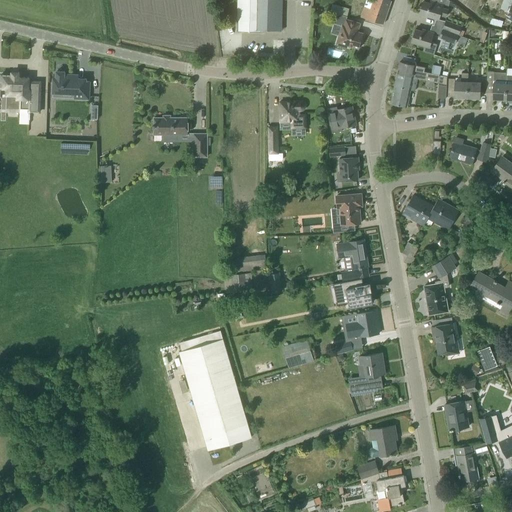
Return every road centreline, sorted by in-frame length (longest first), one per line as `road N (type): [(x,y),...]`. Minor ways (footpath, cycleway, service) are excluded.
road 1 (unclassified): [(379,81),(314,72),(204,73),(0,28)]
road 2 (residential): [(418,403),(326,428),(206,485)]
road 3 (residential): [(418,403),(379,186)]
road 4 (residential): [(511,230),(450,180),(379,186)]
road 5 (unclassified): [(511,120),(373,129)]
